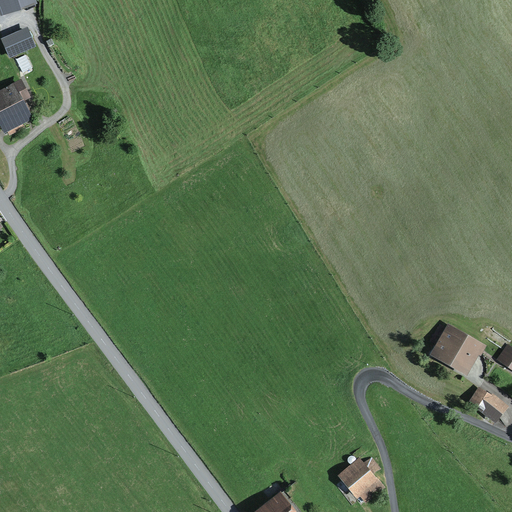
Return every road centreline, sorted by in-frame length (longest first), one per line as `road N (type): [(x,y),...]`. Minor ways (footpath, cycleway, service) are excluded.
road 1 (tertiary): [(229,511),(0,200)]
road 2 (unclassified): [(511,435),(484,421),(457,421),(388,377),(365,380),(357,388),(381,439),(394,511)]
